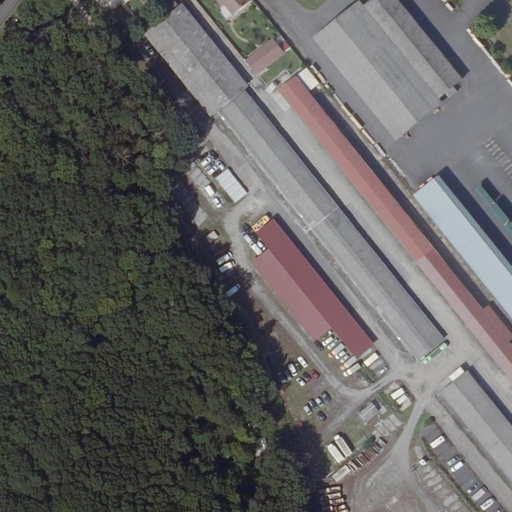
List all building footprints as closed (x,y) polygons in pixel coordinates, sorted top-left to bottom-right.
[(169,0),(163,0),(136,22),(143,31),(189,88),(212,117),(216,114),(244,92),(214,55),(172,4),(169,0)] [(232,12),(247,0),(218,0),(221,4),(224,1),(232,12)] [(448,56),(403,0),(374,0),(368,6),(424,75),(448,56)] [(424,75),(368,6),(346,24),(407,97),(428,79),(424,75)] [(329,37),(389,111),(407,97),(346,24),(329,37)] [(272,36),(244,57),(256,72),(283,50),(272,36)] [(448,56),(424,75),(428,79),(444,99),(468,80),(448,56)] [(305,65),(277,87),(290,103),(307,90),(317,80),(305,65)] [(511,387),(511,353),(307,90),(290,103),(511,387)] [(439,340),(244,92),(216,114),(412,362),(439,340)] [(246,194),(226,168),(223,170),(195,132),(185,140),(233,203),(246,194)] [(187,177),(216,208),(226,200),(197,168),(187,177)] [(437,183),(416,200),(444,236),(466,219),(437,183)] [(474,189),(511,240),(511,224),(482,183),(474,189)] [(201,223),(209,215),(187,194),(179,203),(201,223)] [(511,277),(466,219),(444,236),(511,322),(511,277)] [(511,431),(465,372),(436,394),(511,489),(511,431)] [(366,425),(385,408),(376,398),(356,415),(366,425)] [(391,433),(402,423),(391,412),(381,422),(391,433)] [(380,444),(390,434),(380,423),(369,433),(380,444)] [(374,441),(345,466),(353,476),(382,450),(374,441)] [(363,480),(367,485),(393,464),(388,459),(363,480)]
